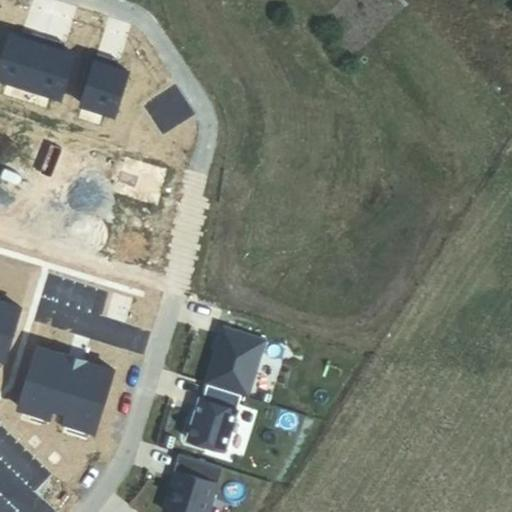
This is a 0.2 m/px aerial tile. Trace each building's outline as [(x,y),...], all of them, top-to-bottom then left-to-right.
[(29,40),(31,34),(24,31),(22,38),(29,40)] [(59,42),(31,34),(29,40),(22,38),(10,34),(0,66),(0,79),(61,98),(75,55),(63,51),(56,49),(59,42)] [(65,45),(59,42),(56,49),(63,51),(65,45)] [(119,62),(98,55),(82,105),(115,116),(129,72),(117,68),(119,62)] [(0,357),(5,359),(21,308),(0,301),(0,357)] [(248,396),(266,339),(223,326),(205,383),(208,384),(242,394),(248,396)] [(68,356),(37,346),(19,408),(49,417),(52,407),(67,412),(64,421),(94,431),(113,370),(83,360),(77,380),(62,376),(68,356)] [(242,394),(208,384),(203,399),(201,398),(188,439),(224,450),(242,394)] [(208,511),(223,467),(178,453),(173,470),(176,471),(164,510),(169,511),(208,511)]
